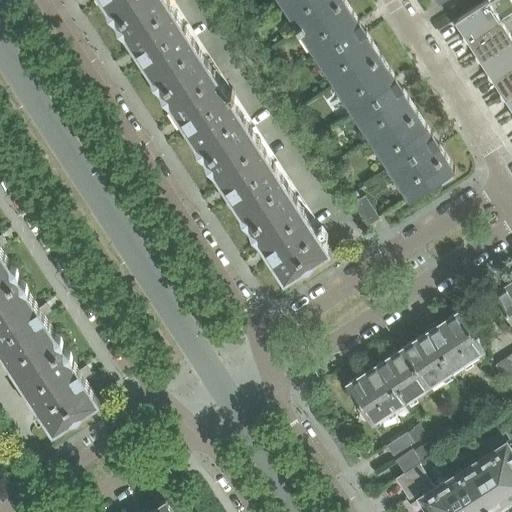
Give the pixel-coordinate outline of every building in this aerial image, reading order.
[(146,0),(102,0),(107,7),(109,14),(115,18),(116,20),(146,0)] [(207,58),(169,0),(146,0),(116,20),(117,21),(119,28),(124,33),(152,75),(154,82),(159,87),(160,89),(207,58)] [(360,22),(346,0),(280,0),(287,11),(292,8),(301,23),(297,25),(300,31),(305,28),(314,42),(310,45),(317,56),(362,27),(359,23),(360,22)] [(468,39),(511,10),(511,0),(484,0),(455,19),(463,31),(463,32),(463,35),(466,38),(468,39)] [(480,58),(511,37),(511,10),(468,39),(476,50),(475,51),(476,55),(478,57),(480,58)] [(397,78),(382,56),(366,30),(364,30),(362,27),(317,56),(324,68),(329,65),(338,79),(334,82),(337,87),(341,84),(350,98),(346,101),(353,112),(398,83),(396,80),(397,78)] [(493,77),(511,64),(511,37),(480,58),(481,58),(488,69),(488,70),(488,74),(490,76),(493,77)] [(231,95),(234,92),(235,92),(232,87),(228,90),(207,58),(160,89),(161,90),(163,97),(169,102),(196,144),(198,150),(204,155),(205,157),(252,126),(231,95)] [(505,96),(511,91),(511,64),(493,77),(500,88),(500,90),(501,93),(503,95),(505,96)] [(436,139),(418,110),(402,86),(400,87),(398,83),(353,112),(360,123),(364,120),(374,134),(369,137),(373,142),(377,139),(386,154),(382,156),(390,168),(436,139)] [(296,195),(252,126),(205,157),(206,158),(208,165),(213,170),(240,212),(243,219),(248,224),(249,225),(296,195)] [(451,170),(455,168),(455,166),(454,167),(436,139),(390,168),(397,179),(401,177),(410,191),(406,194),(409,198),(441,176),(443,178),(453,172),(451,170)] [(331,249),(296,195),(249,225),(250,227),(252,234),(258,239),(284,279),(302,268),(309,266),(314,260),(331,249)] [(379,217),(365,195),(353,202),(368,224),(379,217)] [(11,263),(8,258),(0,245),(0,288),(20,276),(19,274),(17,267),(11,263)] [(56,331),(48,319),(28,289),(26,282),(21,277),(20,276),(0,288),(0,339),(21,372),(64,344),(63,343),(61,336),(56,331)] [(511,279),(494,291),(511,318),(509,318),(511,322),(511,279)] [(483,345),(476,335),(475,336),(458,310),(438,323),(436,320),(428,326),(427,326),(429,329),(402,346),(428,385),(448,373),(451,377),(455,375),(452,370),(477,353),(480,357),(484,355),(481,350),(483,349),(481,346),(483,345)] [(100,400),(89,383),(73,358),(71,351),(65,346),(64,344),(21,372),(34,392),(30,395),(53,430),(71,419),(78,417),(83,412),(100,400)] [(408,398),(428,385),(402,346),(376,363),(374,361),(373,361),(365,367),(367,369),(346,383),(363,409),(362,410),(368,420),(370,419),(372,422),(375,420),(377,424),(381,422),(379,418),(404,401),(407,405),(411,403),(408,398)] [(511,366),(506,358),(496,364),(509,383),(511,381),(511,366)] [(487,414),(474,396),(470,399),(482,418),(487,414)] [(482,418),(470,399),(466,401),(479,420),(482,418)] [(511,413),(511,411),(505,416),(511,426),(505,430),(509,437),(475,459),(493,487),(497,485),(509,504),(511,502),(511,413)] [(419,424),(413,428),(419,438),(426,433),(419,423),(419,424)] [(413,428),(406,432),(413,442),(419,438),(413,428)] [(406,432),(387,444),(393,455),(413,442),(406,432)] [(12,458),(0,438),(0,461),(2,464),(12,458)] [(430,439),(422,445),(429,456),(434,454),(438,451),(430,439)] [(422,445),(414,450),(414,451),(422,462),(429,456),(422,445)] [(422,462),(414,451),(414,450),(412,448),(396,458),(405,472),(422,462)] [(497,511),(509,504),(497,485),(493,487),(475,459),(462,467),(460,465),(449,472),(450,475),(468,503),(464,506),(467,511),(488,511),(489,511),(497,511)] [(468,503),(450,475),(436,484),(422,462),(405,472),(397,477),(409,497),(420,490),(423,495),(421,496),(427,507),(426,507),(429,511),(427,511),(467,511),(464,506),(468,503)] [(173,511),(166,501),(148,511),(144,511),(142,511),(173,511)]
